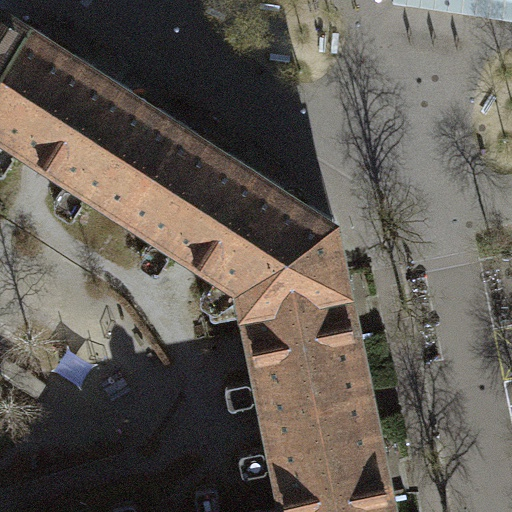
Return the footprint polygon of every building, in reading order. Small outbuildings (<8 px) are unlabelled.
[(0,65),(27,24),(0,6),(0,65)] [(0,124),(123,204),(179,119),(93,63),(28,22),(27,24),(0,65),(0,124)] [(340,249),(334,219),(243,160),(179,119),(123,204),(243,281),(281,273),(279,261),(340,249)] [(281,273),(243,281),(268,407),(368,388),(360,347),(340,249),(279,261),(281,273)] [(392,511),(391,503),(368,388),(268,407),(289,511),(392,511)]
